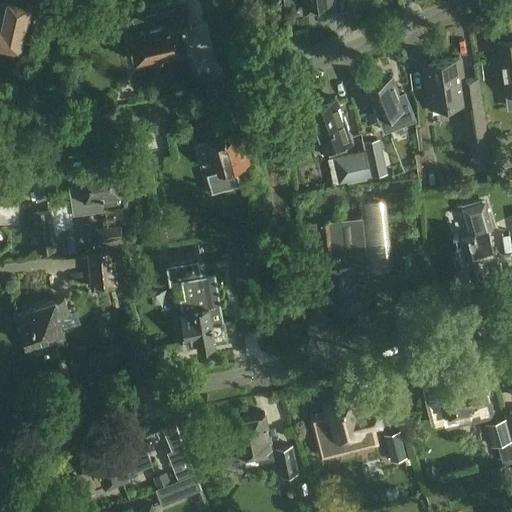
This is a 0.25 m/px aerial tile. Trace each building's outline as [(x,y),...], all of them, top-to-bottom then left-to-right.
[(302,0),(305,15),(321,12),(320,4),(335,1),(335,0),(302,0)] [(179,57),(173,33),(193,28),(188,5),(134,18),(137,29),(132,31),(140,60),(164,54),(166,61),(179,57)] [(9,37),(0,34),(0,50),(19,54),(29,11),(9,6),(7,17),(13,19),(9,37)] [(511,94),(511,42),(498,44),(505,96),(511,94)] [(432,63),(426,71),(431,103),(448,100),(449,105),(465,103),(470,138),(485,136),(477,80),(463,82),(460,59),(432,63)] [(378,81),(371,84),(372,87),(367,89),(380,119),(406,108),(402,96),(399,97),(392,78),(379,83),(378,81)] [(337,99),(324,103),(320,102),(315,103),(314,107),(310,108),(320,136),(316,137),(321,152),(353,140),(349,129),(345,117),(343,118),(337,99)] [(224,133),(225,136),(206,141),(212,159),(216,158),(220,172),(249,163),(243,141),(239,143),(236,133),(227,135),(226,133),(224,133)] [(384,157),(378,138),(365,140),(369,160),(384,157)] [(366,148),(334,155),(340,183),(372,176),(366,148)] [(95,164),(88,165),(87,169),(79,170),(84,198),(86,211),(106,208),(100,167),(97,167),(95,164)] [(120,164),(100,167),(106,208),(125,205),(124,193),(124,192),(120,164)] [(0,221),(18,221),(16,180),(10,180),(10,175),(0,175),(0,221)] [(375,212),(388,211),(387,188),(374,188),(375,212)] [(461,237),(466,255),(456,258),(460,273),(471,270),(471,273),(488,268),(487,264),(497,261),(488,230),(492,229),(486,205),(464,211),(471,235),(461,237)] [(40,250),(59,248),(57,231),(54,207),(34,210),(40,250)] [(356,282),(354,266),(367,265),(362,217),(325,221),(326,222),(303,224),(306,257),(322,256),(328,313),(358,310),(355,282),(356,282)] [(160,223),(162,239),(194,234),(191,218),(160,223)] [(121,226),(109,228),(111,240),(123,239),(121,226)] [(111,240),(109,228),(97,229),(98,242),(111,240)] [(57,231),(59,248),(60,251),(76,249),(73,229),(57,231)] [(89,253),(93,287),(119,285),(115,251),(89,253)] [(198,263),(170,268),(173,284),(185,282),(188,299),(184,300),(186,312),(183,313),(189,344),(198,343),(199,347),(217,344),(216,341),(228,339),(225,322),(224,323),(215,276),(205,278),(205,274),(200,275),(198,263)] [(302,269),(304,291),(318,290),(316,267),(302,269)] [(32,352),(52,346),(49,336),(64,331),(64,330),(82,324),(74,298),(66,300),(65,297),(18,312),(23,327),(22,328),(19,331),(19,334),(19,336),(20,338),(22,339),(23,340),(26,341),(27,340),(28,343),(29,343),(32,352)] [(436,383),(430,384),(434,399),(440,398),(444,415),(473,408),(472,407),(485,404),(479,379),(466,382),(463,373),(450,376),(446,374),(439,376),(437,379),(435,380),(436,383)] [(357,396),(326,404),(335,440),(366,432),(366,431),(383,426),(378,404),(360,409),(357,396)] [(259,462),(278,458),(279,457),(277,447),(271,448),(264,415),(233,422),(233,424),(226,426),(228,434),(220,436),(226,463),(231,467),(240,465),(244,460),(243,456),(246,455),(247,458),(258,456),(259,462)] [(511,439),(511,437),(506,418),(486,423),(492,445),(499,443),(511,439)] [(184,445),(175,422),(164,427),(173,449),(184,445)] [(407,456),(401,430),(385,434),(391,460),(407,456)] [(101,471),(107,484),(154,464),(142,436),(125,444),(122,438),(87,453),(93,467),(98,465),(101,471)] [(511,439),(499,443),(504,464),(511,461),(511,439)] [(293,444),(277,447),(279,457),(278,458),(282,476),(299,472),(293,444)] [(178,478),(195,471),(184,445),(173,449),(167,451),(178,478)] [(156,488),(163,504),(201,488),(195,472),(156,488)]
